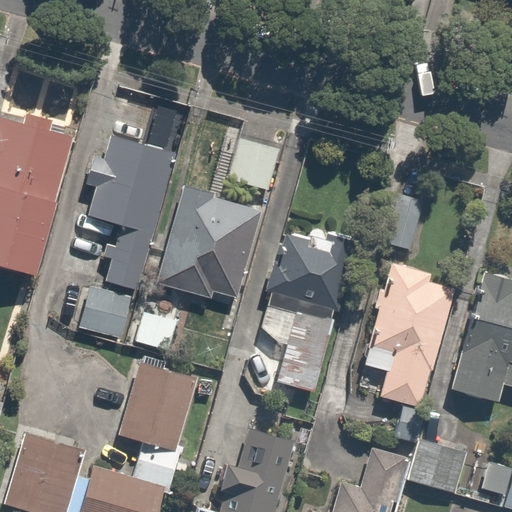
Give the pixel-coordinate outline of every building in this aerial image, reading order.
[(0,118),(0,258),(29,266),(68,130),(2,111),(0,118)] [(112,239),(102,237),(99,252),(108,254),(103,274),(136,282),(169,147),(101,130),(96,153),(88,151),(81,182),(88,183),(81,211),(116,220),(112,239)] [(265,186),(275,144),(233,134),(223,176),(265,186)] [(209,289),(230,294),(254,205),(211,193),(212,189),(181,180),(153,281),(207,296),(209,289)] [(413,248),(423,200),(385,193),(375,240),(413,248)] [(265,289),(257,321),(272,339),(280,341),(271,378),(313,388),(348,243),(278,226),(272,252),(265,250),(256,287),(265,289)] [(416,403),(449,283),(424,276),(427,265),(384,253),(354,361),(379,368),(373,391),(416,403)] [(511,281),(471,272),(444,386),(495,398),(499,381),(511,383),(511,281)] [(117,334),(126,290),(84,282),(75,325),(117,334)] [(176,299),(139,292),(130,337),(167,345),(176,299)] [(111,428),(138,436),(126,474),(89,463),(86,474),(73,470),(82,441),(21,423),(0,494),(0,502),(32,511),(153,511),(161,487),(167,489),(180,446),(173,444),(194,376),(132,358),(111,428)] [(419,408),(399,403),(391,435),(411,440),(419,408)] [(270,511),(290,434),(240,421),(230,461),(217,458),(211,481),(228,485),(223,507),(192,499),(188,511),(270,511)] [(449,490),(462,448),(418,435),(405,477),(449,490)] [(383,511),(402,451),(366,440),(354,481),(337,476),(327,508),(307,502),(304,511),(383,511)] [(503,489),(509,463),(479,456),(473,482),(503,489)] [(503,489),(499,505),(511,508),(511,456),(509,463),(503,489)]
